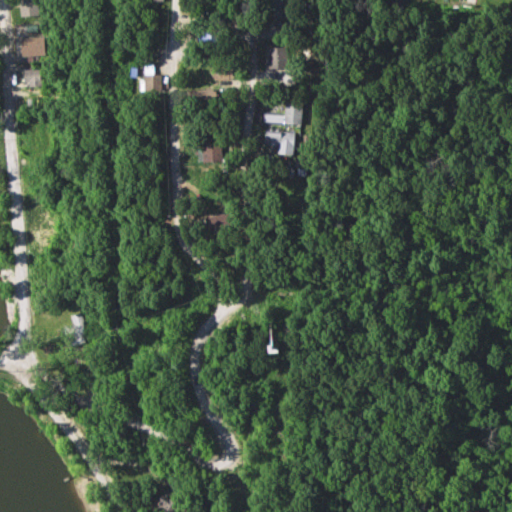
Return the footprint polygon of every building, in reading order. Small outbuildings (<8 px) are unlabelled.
[(39,18),(39,0),(23,0),(23,18),(39,18)] [(286,18),(281,0),(264,0),(269,21),(286,18)] [(220,50),(220,32),(200,32),(200,50),(220,50)] [(46,56),(46,39),(25,39),(25,56),(46,56)] [(290,69),(290,49),(268,49),(268,69),(290,69)] [(235,80),(235,66),(217,66),(217,80),(235,80)] [(26,70),(26,87),(42,87),(42,70),(26,70)] [(165,93),(165,75),(148,75),(148,93),(165,93)] [(287,125),(304,126),(304,103),(287,102),(287,125)] [(295,156),(297,134),(269,131),(267,145),(280,146),(279,155),(295,156)] [(222,163),(222,143),(204,142),(203,163),(222,163)] [(212,227),(231,226),(230,215),(212,216),(212,227)] [(62,327),(66,342),(88,336),(82,313),(72,316),(74,324),(62,327)]
